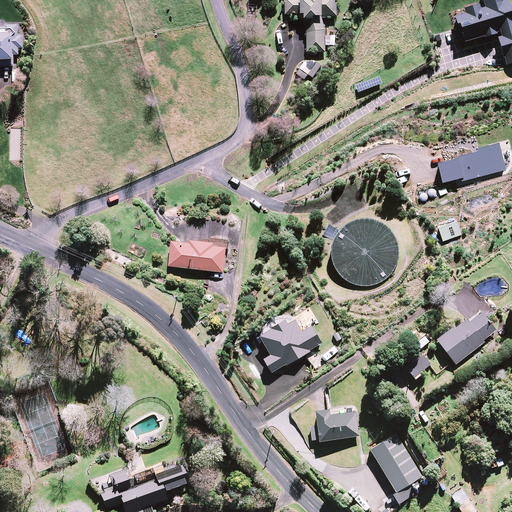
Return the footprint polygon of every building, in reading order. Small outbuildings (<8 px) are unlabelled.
[(281,0),(282,9),(286,9),(286,14),(302,14),(302,16),(305,16),(306,53),(324,52),(323,18),(336,18),(335,0),(281,0)] [(483,0),(484,5),(464,10),(465,16),(456,19),(458,28),(461,27),(464,39),(465,42),(485,37),(486,39),(498,36),(505,65),(511,63),(511,10),(510,2),(505,3),(504,0),(483,0)] [(0,66),(14,67),(14,56),(23,56),(24,29),(0,28),(0,66)] [(352,283),(357,285),(359,285),(363,286),(369,286),(374,285),(380,283),(385,280),(389,276),(393,272),(396,267),(398,262),(399,256),(399,250),(398,245),(396,239),(393,234),(389,230),(385,226),(380,223),(375,221),(369,220),(363,220),(358,221),(352,223),(347,226),(343,230),(339,234),(336,239),(334,245),(333,250),(333,256),(334,262),(336,267),(339,272),(343,276),(347,280),(352,283)] [(208,240),(201,239),(200,242),(191,241),(191,244),(172,242),(169,266),(182,268),(202,270),(223,273),(226,248),(214,247),(214,243),(207,242),(208,240)] [(498,334),(482,310),(439,340),(455,364),(498,334)] [(296,322),(294,319),(292,318),(290,317),(287,317),(284,317),(282,317),(279,318),(277,318),(274,320),(272,321),(270,323),(268,324),(267,327),(266,329),(264,331),(264,334),(263,336),(261,338),(272,356),(265,360),(273,373),(295,360),(295,362),(310,353),(309,351),(322,343),(312,327),(303,333),(296,322)] [(339,331),(332,335),(337,342),(343,338),(339,331)] [(430,366),(424,357),(408,368),(414,377),(430,366)] [(330,415),(330,410),(316,412),(321,441),(360,435),(356,411),(330,415)] [(397,434),(371,450),(396,492),(393,493),(400,505),(425,489),(419,478),(423,476),(397,434)] [(495,461),(499,467),(509,461),(506,455),(495,461)] [(166,474),(162,465),(127,478),(124,472),(110,477),(116,492),(101,497),(106,511),(123,506),(125,511),(142,511),(168,501),(166,495),(189,486),(182,468),(166,474)] [(460,511),(476,511),(461,489),(454,494),(451,496),(460,511)]
